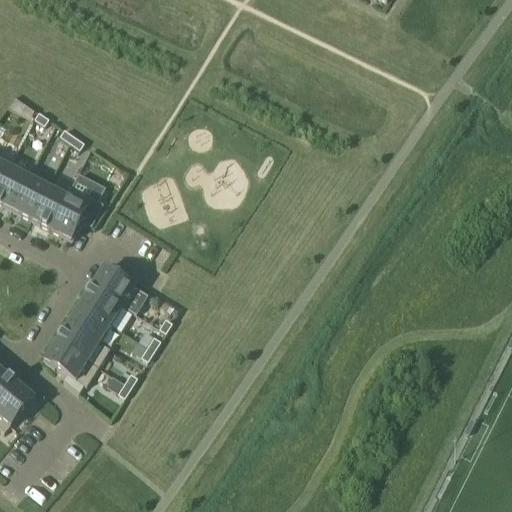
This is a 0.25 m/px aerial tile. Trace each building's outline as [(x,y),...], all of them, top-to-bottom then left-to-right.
[(39,119),(35,125),(44,132),(49,125),(39,119)] [(74,143),(64,136),(60,143),(70,149),(74,143)] [(80,156),(84,149),(74,143),(70,149),(80,156)] [(0,190),(9,172),(10,173),(15,164),(0,156),(0,190)] [(0,209),(11,215),(28,182),(10,173),(9,172),(0,190),(0,209)] [(48,192),(47,192),(28,182),(11,215),(31,225),(48,192)] [(69,198),(68,197),(49,187),(47,192),(48,192),(31,225),(50,235),(69,198)] [(71,246),(81,227),(92,205),(70,193),(68,197),(69,198),(50,235),(71,246)] [(103,210),(92,205),(81,227),(92,232),(103,210)] [(138,296),(103,274),(91,292),(123,312),(122,313),(126,315),(138,296)] [(80,310),(111,330),(122,313),(123,312),(91,292),(80,310)] [(68,328),(100,348),(111,330),(80,310),(68,328)] [(166,339),(172,329),(165,325),(159,335),(166,339)] [(89,366),(100,348),(68,328),(57,347),(88,367),(89,366)] [(148,353),(154,357),(161,347),(154,343),(148,353)] [(57,347),(45,366),(60,376),(77,387),(80,388),(93,368),(89,366),(88,367),(57,347)] [(154,357),(148,353),(141,363),(148,367),(154,357)] [(0,374),(0,408),(17,388),(0,374)] [(131,380),(125,390),(131,394),(138,384),(131,380)] [(0,408),(0,435),(4,439),(34,403),(17,388),(0,408)] [(131,394),(125,390),(118,400),(125,404),(131,394)]
